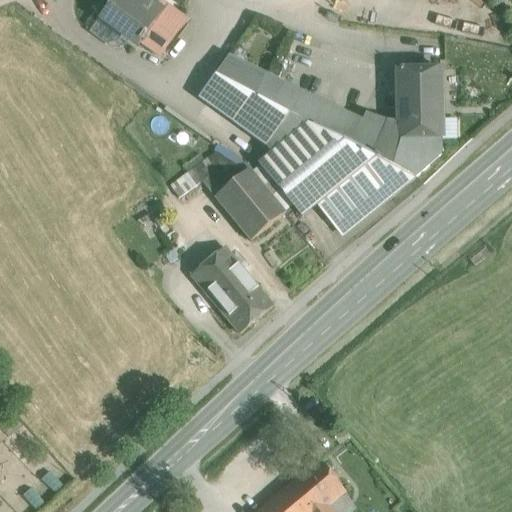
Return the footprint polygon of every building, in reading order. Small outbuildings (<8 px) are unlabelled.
[(149,1),(146,0),(111,0),(99,18),(138,46),(141,42),(159,55),(171,38),(169,37),(182,19),(177,15),(160,3),(157,7),(149,1)] [(182,8),(171,0),(149,0),(149,1),(157,7),(160,3),(177,15),(182,8)] [(434,23),(462,30),(466,13),(438,6),(434,23)] [(287,49),(295,31),(250,12),(236,46),(242,49),(245,43),(254,47),(249,59),(259,64),(256,70),(285,82),(293,64),(275,56),(280,45),(287,49)] [(439,70),(398,70),(398,73),(392,74),(393,100),(398,99),(399,125),(386,123),(383,129),(363,119),(361,123),(229,57),(215,76),(223,81),(227,83),(254,97),(255,98),(305,123),(312,127),(416,179),(441,156),(439,70)] [(223,81),(215,76),(209,85),(219,93),(226,83),(223,81)] [(254,97),(227,83),(226,83),(219,93),(209,85),(201,96),(250,131),(276,156),(312,127),(305,123),(255,98),(254,97)] [(416,179),(312,127),(276,156),(261,168),(302,218),(316,207),(336,232),(389,189),(395,196),(416,179)] [(236,128),(224,142),(250,163),(261,150),(236,128)] [(216,153),(171,187),(179,199),(202,182),(215,198),(245,174),(216,153)] [(245,174),(215,198),(251,242),(285,215),(249,170),(245,174)] [(225,249),(191,276),(213,302),(246,274),(225,249)] [(170,263),(165,255),(160,258),(165,266),(170,263)] [(246,274),(213,302),(240,334),(273,307),(246,274)] [(200,312),(213,302),(191,276),(178,287),(200,312)] [(345,492),(320,461),(294,483),(317,511),(321,511),(328,507),(345,492)] [(317,511),(294,483),(258,511),(317,511)]
